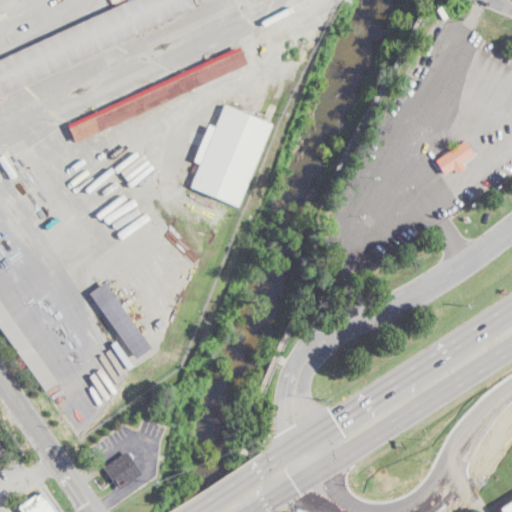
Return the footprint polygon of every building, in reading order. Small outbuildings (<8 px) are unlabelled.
[(102,49),(0,96),(0,58),(102,11),(126,0),(190,0),(194,7),(145,29),(102,49)] [(102,130),(74,142),(66,125),(102,109),(238,46),(246,64),(102,130)] [(271,124),(236,206),(190,187),(199,164),(192,161),(207,124),(214,127),(224,104),(256,118),(263,121),(269,124),(271,124)] [(460,163),(463,168),(456,173),(452,168),(443,174),(443,173),(435,161),(464,142),(473,155),(460,163)] [(151,348),(135,360),(101,312),(88,293),(101,284),(104,282),(151,348)] [(0,302),(27,341),(16,349),(0,326),(0,302)] [(21,359),(45,391),(57,382),(34,350),(21,359)] [(142,474),(118,490),(118,489),(113,482),(111,479),(102,467),(126,451),(142,474)] [(41,492),(55,511),(21,511),(19,508),(17,506),(33,495),(35,497),(41,492)] [(511,511),(499,511),(498,509),(504,505),(511,499),(511,511)]
